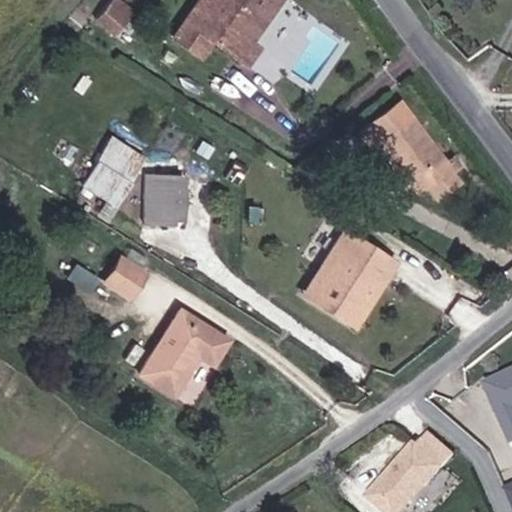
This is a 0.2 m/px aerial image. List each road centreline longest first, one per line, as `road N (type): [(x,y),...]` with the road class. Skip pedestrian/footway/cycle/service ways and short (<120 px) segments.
road 1 (residential): [(250,511),(511,320)]
road 2 (residential): [(397,0),(511,161)]
